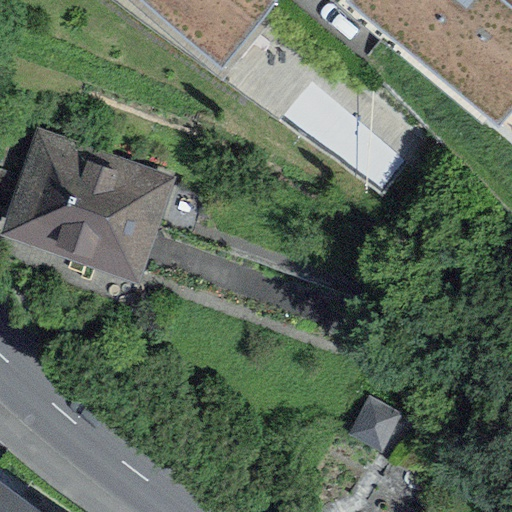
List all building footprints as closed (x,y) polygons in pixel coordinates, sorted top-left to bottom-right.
[(271,0),(125,0),(217,77),(265,20),(259,15),(271,0)] [(511,103),(511,5),(505,0),(330,0),(480,123),(485,116),(495,124),(511,103)] [(174,178),(33,125),(15,173),(0,167),(0,205),(3,206),(0,213),(0,233),(134,284),(174,178)] [(380,451),(401,413),(368,395),(347,433),(380,451)] [(71,511),(0,465),(0,511),(71,511)]
